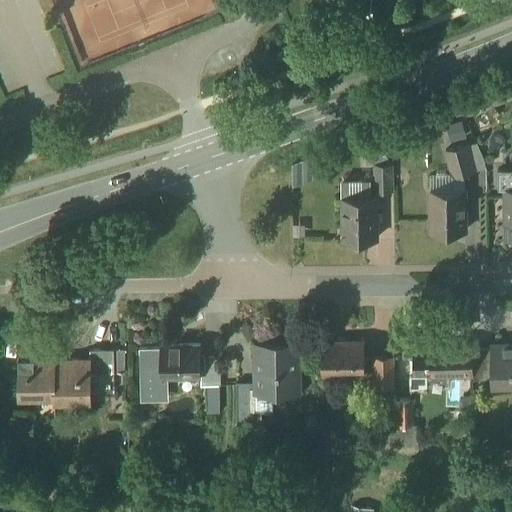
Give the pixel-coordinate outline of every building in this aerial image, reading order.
[(468,144),(446,150),(453,177),(476,171),(468,144)] [(392,164),(376,164),(376,191),(393,191),(392,164)] [(465,188),(431,188),(431,231),(466,230),(465,188)] [(377,195),(343,196),(343,239),(377,238),(377,195)] [(473,348),(472,341),(430,341),(430,339),(415,339),(416,374),(452,373),(452,374),(473,374),(473,370),(473,348)] [(365,373),(364,340),(323,341),(323,373),(365,373)] [(298,342),(256,342),(257,380),(257,386),(257,390),(299,390),(298,342)] [(202,375),(201,343),(161,344),(161,346),(140,346),(142,399),(163,398),(163,376),(202,375)] [(511,343),(492,344),(492,348),(492,370),(492,382),(511,381),(511,343)] [(492,370),(492,348),(473,348),(473,370),(492,370)] [(115,373),(114,349),(90,349),(90,358),(91,358),(92,373),(115,373)] [(56,354),(19,355),(20,394),(55,394),(55,399),(92,398),(92,373),(91,358),(90,358),(56,359),(56,354)] [(393,386),(393,356),(375,356),(375,386),(393,386)] [(257,380),(237,380),(237,423),(262,423),(262,409),(252,409),(252,386),(257,386),(257,380)] [(220,412),(220,384),(207,384),(207,412),(220,412)] [(412,399),(398,399),(399,425),(413,425),(412,399)]
